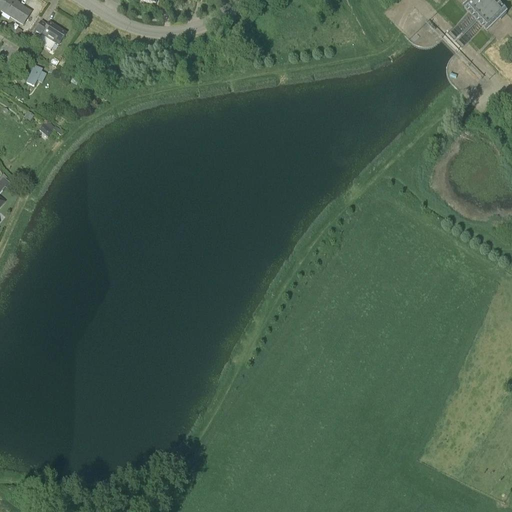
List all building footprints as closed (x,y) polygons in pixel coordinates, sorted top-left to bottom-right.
[(0,12),(22,27),(30,14),(14,4),(15,3),(10,0),(0,0),(0,1),(0,12)] [(488,33),(506,15),(491,0),(472,0),(464,8),(468,13),(471,16),(475,20),(477,22),(480,25),(483,28),(488,33)] [(41,37),(58,48),(65,36),(48,25),(46,28),(40,24),(33,36),(39,40),(41,37)] [(11,38),(16,41),(20,35),(21,33),(17,30),(15,32),(11,38)] [(21,44),(25,38),(20,35),(16,41),(21,44)] [(33,68),(28,80),(34,83),(39,71),(33,68)] [(29,122),(33,116),(28,113),(24,119),(29,122)] [(42,135),(47,130),(42,125),(38,131),(42,135)]
